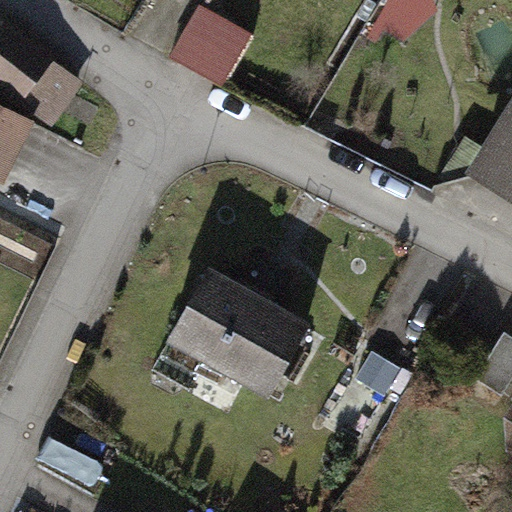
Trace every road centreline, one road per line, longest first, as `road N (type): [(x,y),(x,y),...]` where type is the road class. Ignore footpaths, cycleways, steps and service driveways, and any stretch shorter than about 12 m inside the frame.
road 1 (residential): [(0,471),(204,100)]
road 2 (residential): [(511,241),(204,100)]
road 3 (residential): [(52,0),(204,100)]
